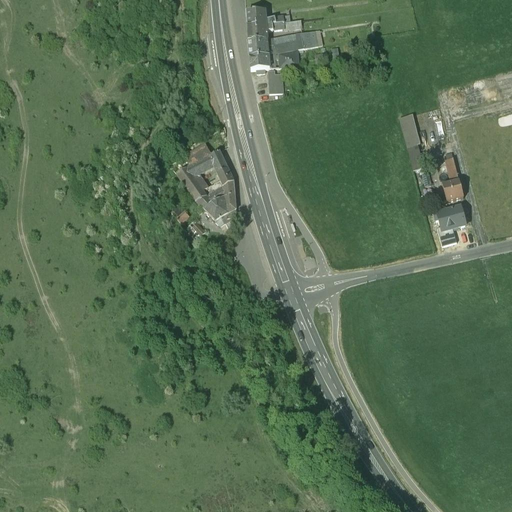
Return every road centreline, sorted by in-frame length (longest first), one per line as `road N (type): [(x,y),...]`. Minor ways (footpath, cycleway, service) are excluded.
road 1 (secondary): [(218,0),(239,122),(290,294)]
road 2 (secondary): [(290,294),(340,407),(411,511)]
road 3 (residential): [(511,244),(290,294)]
